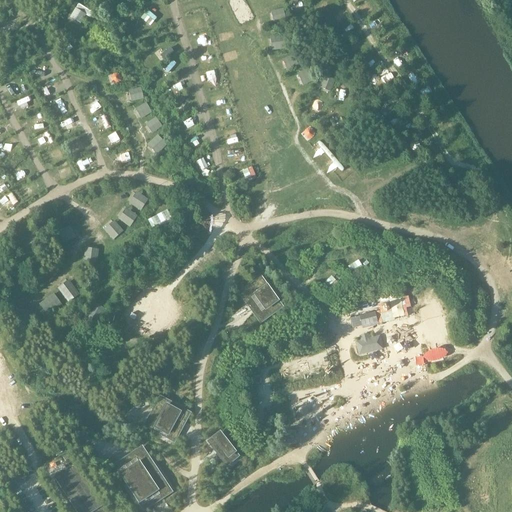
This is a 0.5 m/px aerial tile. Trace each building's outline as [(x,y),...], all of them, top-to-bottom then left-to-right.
[(73,1),(70,13),(82,16),(85,4),(73,1)] [(254,283),(239,294),(260,323),(282,308),(261,278),(254,283)] [(190,413),(161,397),(145,427),(174,442),(190,413)] [(238,457),(220,433),(208,442),(226,466),(238,457)] [(171,492),(141,448),(114,466),(144,510),(171,492)] [(105,459),(113,456),(111,450),(102,453),(105,459)] [(75,466),(55,480),(76,511),(93,511),(101,507),(75,466)]
